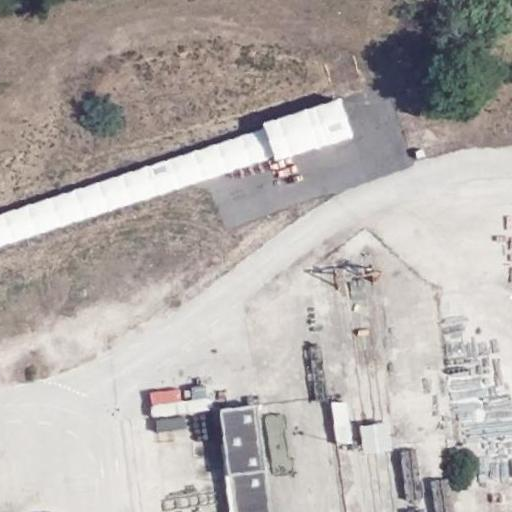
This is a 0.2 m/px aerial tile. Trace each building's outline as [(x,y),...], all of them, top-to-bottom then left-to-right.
[(511,438),(511,386),(510,371),(458,376),(465,443),(511,438)] [(347,401),(331,403),(336,446),(352,444),(347,401)] [(270,511),(257,406),(219,410),(230,511),(270,511)] [(360,423),(363,451),(392,448),(389,420),(360,423)] [(398,431),(405,481),(423,478),(416,429),(398,431)] [(191,507),(187,455),(151,457),(155,509),(191,507)]
